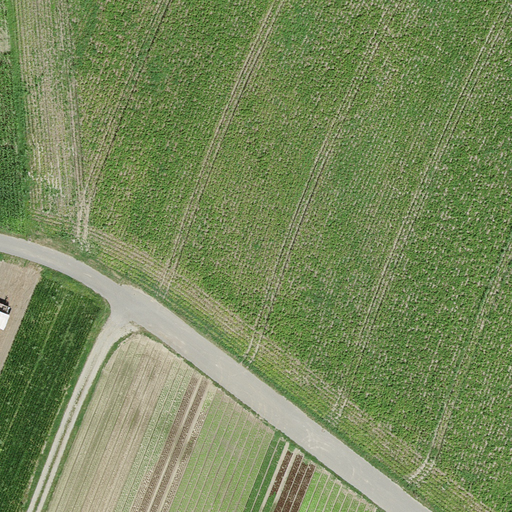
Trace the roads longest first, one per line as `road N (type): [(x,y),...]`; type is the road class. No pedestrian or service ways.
road 1 (residential): [(418,511),(134,302),(85,272),(0,243)]
road 2 (track): [(33,511),(97,346),(134,302)]
